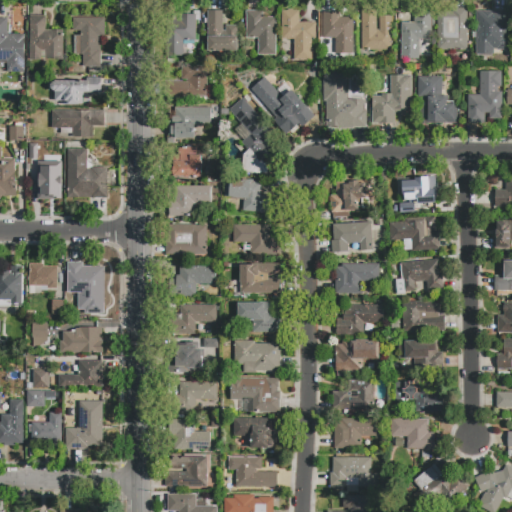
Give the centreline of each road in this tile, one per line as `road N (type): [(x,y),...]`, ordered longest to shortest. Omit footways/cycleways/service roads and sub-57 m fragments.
road 1 (residential): [(511,154),(304,160),(300,511)]
road 2 (tertiary): [(138,0),(139,511)]
road 3 (residential): [(465,155),(471,440)]
road 4 (residential): [(0,233),(139,235)]
road 5 (residential): [(0,481),(139,482)]
